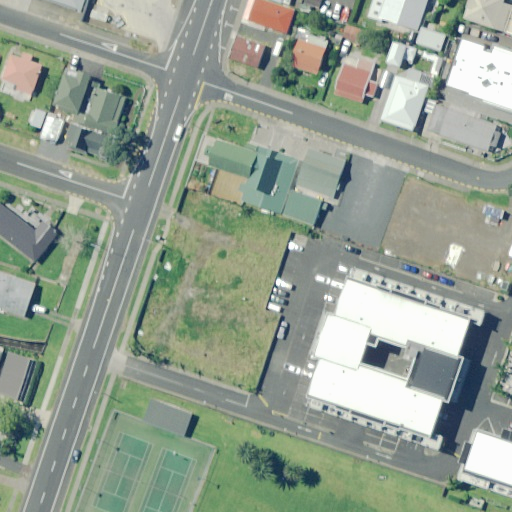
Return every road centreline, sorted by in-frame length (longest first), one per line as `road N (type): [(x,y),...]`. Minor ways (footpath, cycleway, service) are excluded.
road 1 (residential): [(511,179),(478,177),(181,78)]
road 2 (tertiary): [(141,203),(35,511)]
road 3 (residential): [(181,78),(0,13)]
road 4 (residential): [(141,203),(0,155)]
road 5 (tertiary): [(181,78),(141,203)]
